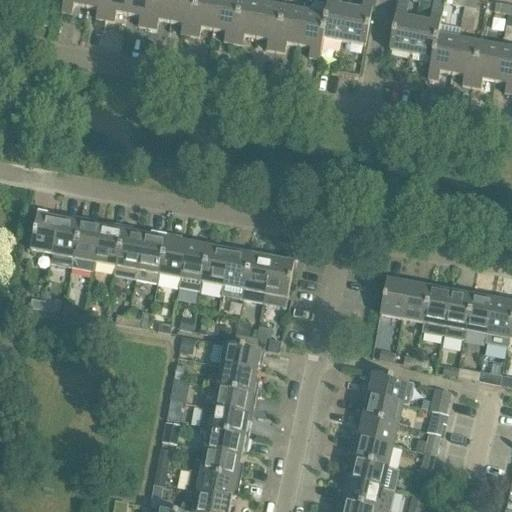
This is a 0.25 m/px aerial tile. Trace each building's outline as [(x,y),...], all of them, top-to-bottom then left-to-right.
[(64,0),(62,11),(61,16),(72,18),(73,8),(85,10),(86,0),(64,0)] [(105,24),(108,0),(86,0),(85,10),(97,13),(95,22),(105,24)] [(108,0),(105,24),(114,26),(116,16),(128,18),(130,0),(108,0)] [(147,32),(153,0),(130,0),(128,18),(140,20),(138,30),(147,32)] [(153,0),(147,32),(157,33),(158,24),(170,26),(175,0),(153,0)] [(190,39),(197,0),(175,0),(170,26),(182,28),(180,38),(190,39)] [(197,0),(190,39),(199,41),(201,32),(213,34),(219,0),(197,0)] [(233,47),(241,3),(222,0),(219,0),(213,34),(225,36),(223,46),(233,47)] [(325,19),(321,42),(323,42),(342,45),(348,11),(337,9),(338,0),(327,0),(325,19)] [(457,0),(453,0),(452,8),(464,10),(465,1),(457,0)] [(475,12),(477,4),(465,1),(464,10),(475,12)] [(241,3),(233,47),(242,49),(244,40),(256,42),(262,7),(241,3)] [(365,50),(373,6),(363,4),(361,13),(348,11),(342,45),(365,50)] [(275,55),(283,11),(262,7),(256,42),(268,44),(266,53),(275,55)] [(496,7),(495,15),(506,18),(508,9),(496,7)] [(397,10),(389,54),(411,58),(418,24),(406,21),(407,12),(397,10)] [(283,11),(275,55),(285,57),(287,47),(298,50),(305,15),(283,11)] [(321,42),(325,19),(305,15),(298,50),(310,52),(309,61),(319,63),(323,42),(321,42)] [(432,62),(436,39),(438,39),(441,18),(431,16),(429,26),(418,24),(411,58),(431,62),(432,62)] [(427,83),(438,85),(440,75),(452,78),(458,43),(438,39),(436,39),(432,62),(431,62),(427,83)] [(471,91),(479,47),(458,43),(452,78),(463,80),(462,89),(471,91)] [(479,47),(471,91),(481,93),(482,83),(494,85),(500,51),(479,47)] [(511,98),(511,53),(500,51),(494,85),(506,87),(504,97),(511,98)] [(54,217),(37,214),(30,254),(52,258),(59,223),(53,222),(54,217)] [(59,223),(52,258),(74,262),(81,222),(65,220),(64,224),(59,223)] [(95,266),(101,231),(96,230),(96,225),(81,222),(74,262),(95,266)] [(101,231),(95,266),(116,270),(123,230),(108,227),(107,232),(101,231)] [(136,284),(137,274),(144,239),(138,238),(139,233),(123,230),(116,270),(114,280),(136,284)] [(144,239),(137,274),(159,278),(166,238),(151,235),(150,240),(144,239)] [(166,238),(159,278),(180,282),(186,247),(181,246),(182,241),(166,238)] [(199,295),(201,285),(201,286),(208,246),(193,243),(192,248),(186,247),(180,282),(179,289),(199,295)] [(222,289),(229,255),(224,254),(224,249),(208,246),(201,286),(222,289)] [(229,255),(222,289),(244,293),(251,254),(236,251),(235,256),(229,255)] [(263,307),(271,263),(266,262),(267,257),(251,254),(244,293),(242,303),(263,307)] [(288,302),(295,262),(278,259),(277,264),(271,263),(263,307),(286,311),(288,302)] [(387,279),(380,319),(402,323),(408,288),(403,287),(404,283),(387,279)] [(423,327),(431,288),(415,285),(414,289),(408,288),(402,323),(423,327)] [(443,339),(451,296),(445,295),(446,290),(431,288),(423,327),(422,336),(443,339)] [(466,335),(473,296),(458,293),(457,297),(451,296),(443,339),(464,342),(466,335)] [(466,335),(487,339),(493,304),(488,303),(489,298),(473,296),(466,335)] [(508,343),(511,322),(511,302),(501,301),(500,305),(493,304),(487,339),(508,343)] [(32,303),(30,312),(42,314),(44,305),(32,303)] [(54,316),(56,307),(44,305),(42,314),(54,316)] [(74,310),(72,319),(85,322),(86,313),(74,310)] [(97,324),(98,315),(86,313),(85,322),(97,324)] [(117,318),(115,327),(127,330),(129,321),(117,318)] [(140,332),(141,323),(129,321),(127,330),(140,332)] [(182,323),(180,333),(192,335),(194,325),(182,323)] [(203,325),(200,337),(213,339),(215,327),(203,325)] [(172,329),(159,326),(158,335),(170,338),(172,329)] [(216,329),(215,339),(230,342),(231,332),(216,329)] [(258,343),(236,339),(235,343),(234,349),(255,353),(256,345),(257,346),(258,343)] [(270,344),(269,348),(268,356),(279,358),(282,346),(270,344)] [(187,358),(189,346),(181,345),(179,356),(187,358)] [(269,348),(257,346),(256,345),(255,353),(265,355),(268,356),(269,348)] [(261,372),(265,355),(255,353),(234,349),(225,348),(221,370),(256,377),(257,371),(261,372)] [(381,355),(379,363),(393,366),(395,358),(381,355)] [(415,371),(417,362),(404,360),(403,369),(415,371)] [(417,362),(415,371),(428,374),(429,364),(417,362)] [(185,371),(177,370),(174,382),(182,384),(185,371)] [(256,377),(221,370),(217,391),(256,399),(259,383),(255,382),(256,377)] [(445,370),(444,378),(457,380),(458,373),(445,370)] [(457,380),(457,382),(478,386),(480,376),(459,372),(459,373),(457,380)] [(480,376),(478,386),(499,390),(501,380),(480,376)] [(408,386),(369,377),(365,393),(370,394),(368,400),(403,408),(408,409),(414,387),(408,386)] [(500,390),(511,391),(511,381),(502,380),(501,380),(499,390),(500,390)] [(182,384),(174,382),(172,397),(186,400),(189,385),(182,384)] [(256,399),(217,391),(213,412),(248,419),(249,413),(254,414),(256,399)] [(358,420),(398,429),(403,408),(368,400),(367,405),(362,404),(358,420)] [(171,405),(167,425),(179,427),(183,407),(171,405)] [(438,407),(436,416),(445,418),(447,409),(438,407)] [(200,432),(209,433),(248,441),(251,426),(247,425),(248,419),(213,412),(213,413),(203,411),(200,432)] [(358,442),(393,450),(398,429),(358,420),(355,435),(359,436),(358,442)] [(166,425),(162,446),(177,449),(181,428),(166,425)] [(248,441),(209,433),(205,455),(240,462),(241,456),(246,457),(248,441)] [(348,462),(388,471),(393,450),(358,442),(357,447),(352,446),(348,462)] [(425,458),(435,460),(438,446),(428,444),(425,458)] [(158,467),(166,469),(169,453),(161,452),(158,467)] [(240,462),(205,455),(201,476),(240,484),(243,468),(239,467),(240,462)] [(421,472),(432,474),(435,460),(425,458),(421,472)] [(394,495),(399,474),(388,471),(348,462),(345,477),(349,478),(348,484),(392,495),(394,495)] [(155,484),(163,485),(166,469),(158,467),(155,484)] [(191,474),(187,495),(187,496),(232,504),(233,498),(238,499),(240,484),(201,476),(191,474)] [(430,483),(419,480),(417,492),(427,494),(430,483)] [(338,504),(372,511),(388,511),(392,495),(348,484),(347,489),(342,488),(338,504)] [(152,501),(161,503),(163,491),(154,489),(152,501)] [(235,511),(231,510),(232,504),(187,496),(180,511),(235,511)]
